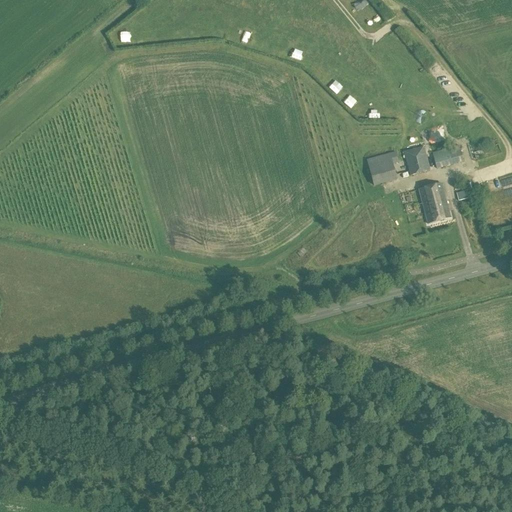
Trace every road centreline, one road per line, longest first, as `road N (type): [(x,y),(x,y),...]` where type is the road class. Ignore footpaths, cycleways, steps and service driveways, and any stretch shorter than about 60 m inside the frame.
road 1 (tertiary): [(0,400),(511,261)]
road 2 (track): [(0,420),(171,482),(224,511)]
